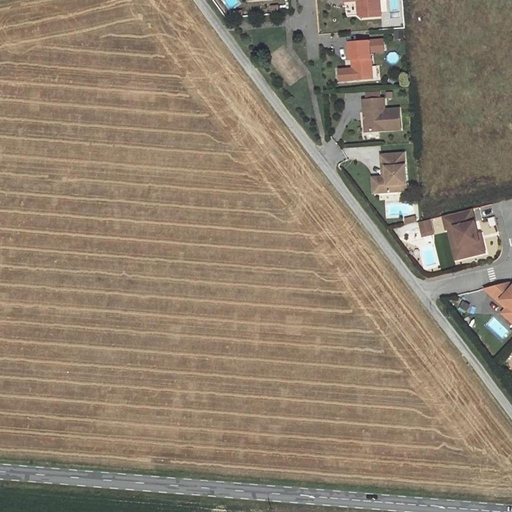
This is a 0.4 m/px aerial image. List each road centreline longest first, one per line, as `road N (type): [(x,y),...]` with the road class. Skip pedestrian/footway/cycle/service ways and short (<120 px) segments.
road 1 (secondary): [(481,511),(0,473)]
road 2 (unclassified): [(200,0),(420,290)]
road 3 (unclassified): [(420,290),(511,415)]
